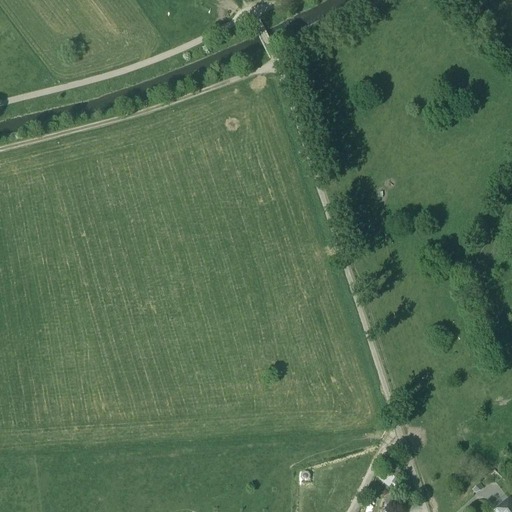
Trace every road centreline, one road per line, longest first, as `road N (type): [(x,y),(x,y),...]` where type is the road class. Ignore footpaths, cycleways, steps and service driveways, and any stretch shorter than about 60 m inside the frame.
road 1 (track): [(422,508),(274,58)]
road 2 (track): [(274,58),(122,112),(0,144)]
road 3 (track): [(0,104),(125,71),(252,13)]
